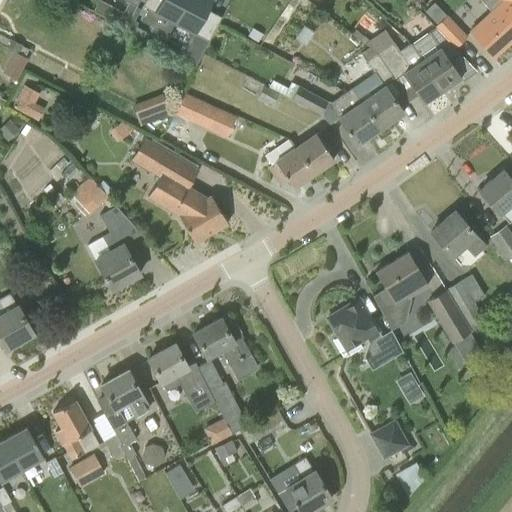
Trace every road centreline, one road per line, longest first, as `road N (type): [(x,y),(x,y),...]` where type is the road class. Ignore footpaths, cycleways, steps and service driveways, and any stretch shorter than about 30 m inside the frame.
road 1 (tertiary): [(248,260),(511,82)]
road 2 (tertiary): [(0,399),(248,260)]
road 3 (residential): [(355,511),(363,493),(359,458),(248,260)]
